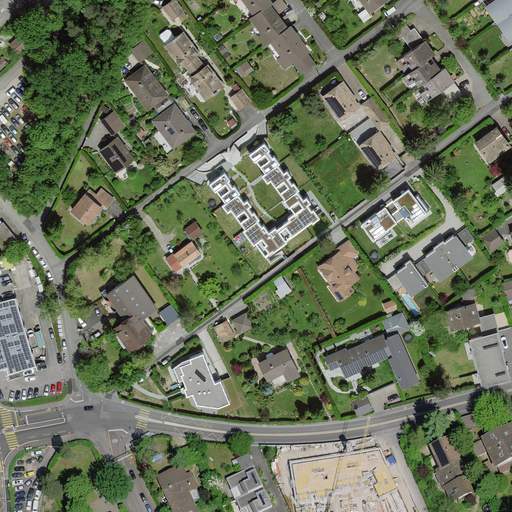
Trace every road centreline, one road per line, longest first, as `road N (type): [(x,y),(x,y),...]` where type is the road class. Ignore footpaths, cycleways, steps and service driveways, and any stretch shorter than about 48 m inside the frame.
road 1 (tertiary): [(385,423),(243,434),(95,415)]
road 2 (residential): [(95,415),(83,400),(57,269),(0,194)]
road 3 (tertiary): [(511,389),(385,423)]
